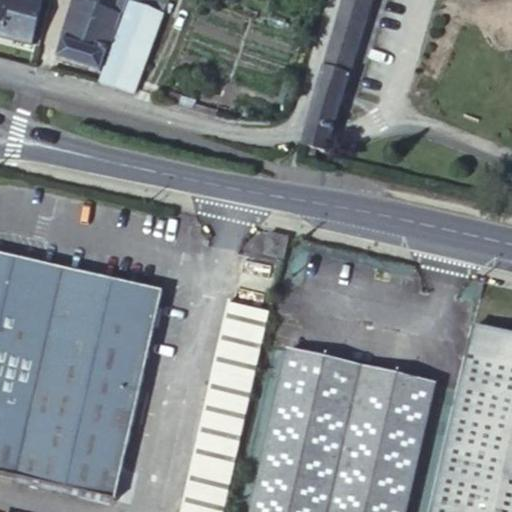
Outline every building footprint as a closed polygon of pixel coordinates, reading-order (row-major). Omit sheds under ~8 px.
[(0,0),(0,35),(34,44),(45,0),(44,0),(0,0)] [(96,10),(117,16),(118,14),(78,0),(74,0),(62,38),(85,44),(96,10)] [(163,0),(131,0),(101,81),(100,83),(133,92),(167,1),(163,0)] [(127,0),(118,0),(115,10),(123,13),(127,0)] [(345,0),(304,145),(319,149),(328,151),(373,0),(345,0)] [(117,16),(96,10),(85,44),(62,38),(56,57),(100,70),(116,27),(113,26),(117,16)] [(319,149),(304,145),(302,155),(316,159),(319,149)] [(289,238),(270,233),(266,253),(285,258),(288,244),(289,238)] [(163,291),(0,253),(0,473),(117,500),(163,291)] [(511,511),(511,338),(474,329),(432,511),(511,511)] [(406,511),(435,383),(291,350),(254,511),(406,511)]
